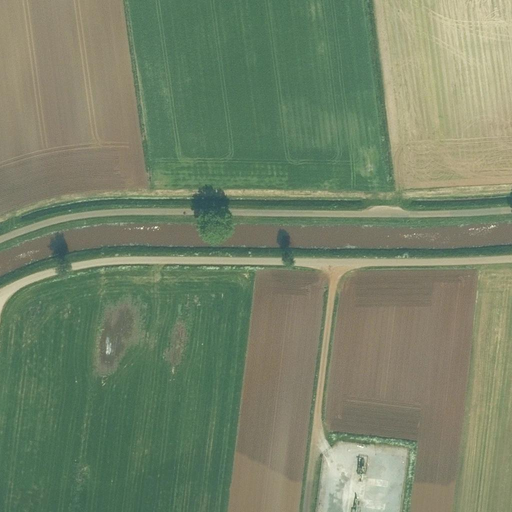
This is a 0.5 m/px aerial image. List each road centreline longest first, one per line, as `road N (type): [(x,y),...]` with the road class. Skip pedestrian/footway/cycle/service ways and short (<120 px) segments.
road 1 (unclassified): [(511,209),(115,211),(0,239)]
road 2 (track): [(334,262),(305,511)]
